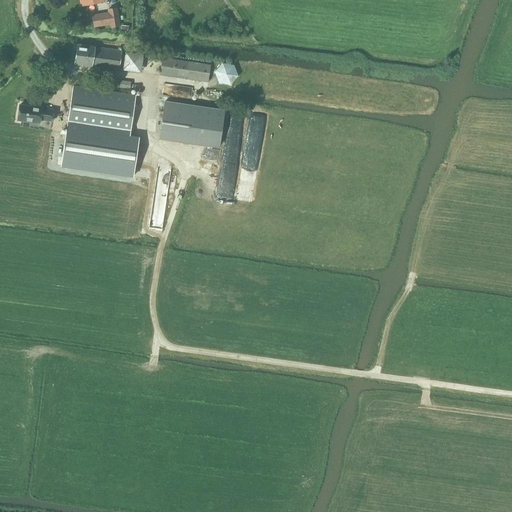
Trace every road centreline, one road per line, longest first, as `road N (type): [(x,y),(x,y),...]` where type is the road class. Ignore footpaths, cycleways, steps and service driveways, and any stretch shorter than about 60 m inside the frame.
road 1 (track): [(57,65),(147,82),(141,141),(187,172),(163,242),(152,365)]
road 2 (track): [(511,418),(419,406),(398,412),(377,439),(361,511)]
road 3 (track): [(157,336),(169,348),(353,374)]
road 4 (track): [(427,384),(372,377),(413,272)]
